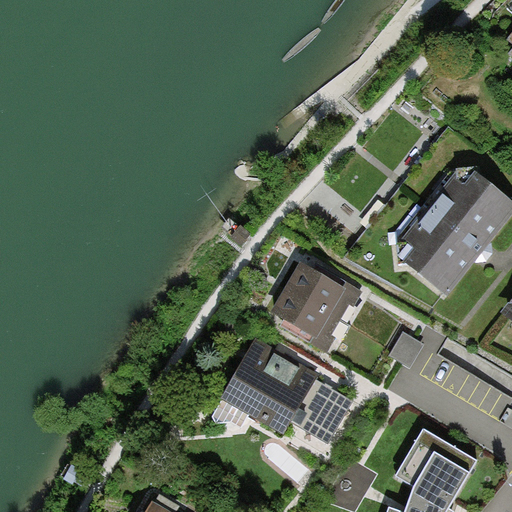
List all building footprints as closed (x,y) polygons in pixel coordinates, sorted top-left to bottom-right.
[(511,217),(511,199),(475,170),(465,183),(454,174),(401,239),(412,247),(402,260),(448,297),(511,217)] [(301,261),(285,287),(341,320),(350,304),(354,307),(364,291),(346,281),(343,286),(308,266),(301,261)] [(332,334),(341,320),(285,287),(271,312),(278,317),(313,337),(310,343),(327,353),(336,337),(332,334)] [(511,298),(501,312),(511,320),(511,298)] [(424,344),(404,331),(389,355),(410,367),(424,344)] [(320,374),(256,336),(221,398),(223,399),(249,414),(283,434),(291,421),(329,443),(353,401),(317,379),(320,374)] [(242,427),(249,414),(223,399),(212,416),(217,423),(231,421),(242,427)] [(477,460),(424,429),(395,475),(414,485),(404,511),(389,506),(386,511),(446,511),(450,508),(477,460)] [(89,473),(72,464),(64,479),(81,488),(89,473)] [(155,501),(153,500),(145,511),(175,511),(180,505),(160,493),(155,501)]
